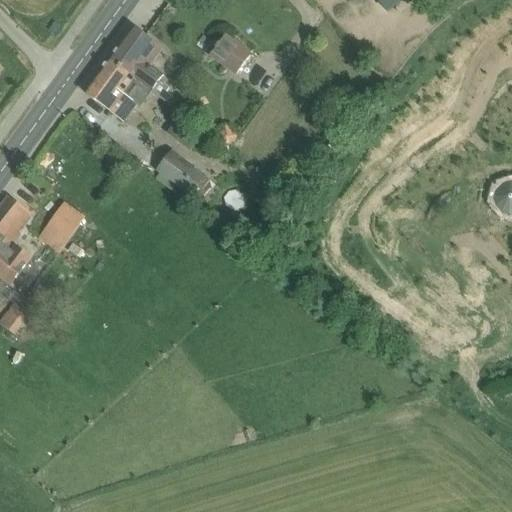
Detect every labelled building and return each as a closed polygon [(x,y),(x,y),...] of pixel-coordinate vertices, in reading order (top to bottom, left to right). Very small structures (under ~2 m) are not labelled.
[(378,0),(388,12),(404,0),(378,0)] [(133,29),(110,61),(135,79),(150,91),(171,107),(176,101),(166,93),(169,89),(160,82),(165,75),(152,66),(163,51),(133,29)] [(211,56),(237,75),(251,56),(225,37),(211,56)] [(110,61),(86,94),(110,112),(111,112),(126,123),(150,91),(135,79),(110,61)] [(326,138),(344,139),(345,119),(327,118),(326,138)] [(179,119),(167,136),(190,153),(202,136),(179,119)] [(152,154),(161,162),(173,146),(164,139),(152,154)] [(342,148),(333,141),(327,148),(336,155),(342,148)] [(158,172),(190,197),(201,205),(216,186),(173,153),(158,172)] [(8,199),(0,209),(0,276),(11,285),(30,261),(16,250),(14,252),(7,248),(31,217),(24,211),(8,199)] [(40,236),(62,251),(84,219),(62,204),(40,236)] [(4,325),(19,336),(32,318),(32,313),(18,305),(4,325)]
